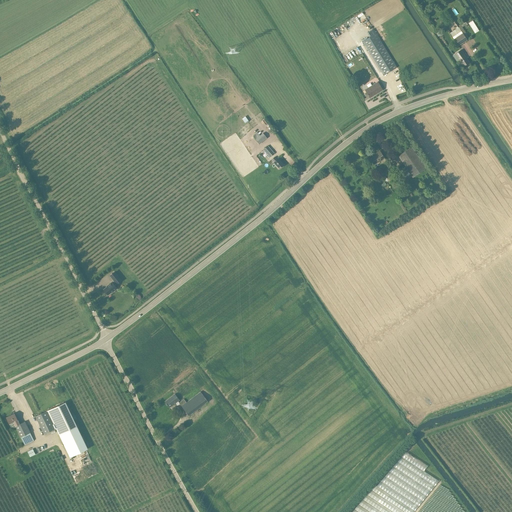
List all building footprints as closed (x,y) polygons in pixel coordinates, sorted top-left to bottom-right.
[(370,37),(362,42),(383,76),(397,67),(376,33),(374,28),(367,32),(370,37)] [(451,34),(454,39),(453,39),(458,46),(467,40),(463,33),(462,33),(459,29),(451,34)] [(461,50),(455,54),(463,66),(469,63),(461,50)] [(365,90),(369,96),(364,99),(365,100),(370,98),(382,90),(378,82),(365,90)] [(253,135),(256,139),(255,140),(259,144),(267,138),(263,133),(260,135),(257,132),(253,135)] [(270,157),(274,153),(268,145),(263,150),(270,157)] [(412,147),(398,156),(413,178),(426,169),(412,147)] [(372,157),(370,159),(374,165),(379,161),(381,164),(386,161),(384,158),(380,151),(372,156),(372,157)] [(281,156),(288,162),(292,158),(285,152),(281,156)] [(274,162),(279,169),(283,165),(278,159),(277,159),(275,157),(271,159),(274,162)] [(396,178),(390,182),(394,189),(400,185),(396,178)] [(387,194),(392,191),(386,181),(380,184),(387,194)] [(122,280),(115,271),(109,275),(113,281),(106,287),(103,289),(108,295),(112,292),(113,293),(118,289),(115,285),(116,284),(117,285),(122,280)] [(179,403),(181,406),(189,416),(215,396),(210,388),(207,390),(205,388),(200,392),(186,402),(184,399),(179,403)] [(165,402),(169,408),(179,400),(175,394),(165,402)] [(66,402),(47,411),(36,416),(44,434),(55,429),(56,428),(72,461),(90,452),(66,402)] [(7,418),(10,424),(14,422),(15,426),(21,437),(23,442),(26,441),(27,443),(34,440),(32,438),(30,433),(25,421),(19,424),(18,420),(15,414),(7,418)] [(413,445),(375,487),(414,511),(439,481),(432,471),(413,445)] [(466,511),(444,482),(420,511),(466,511)] [(410,511),(371,489),(351,511),(410,511)]
